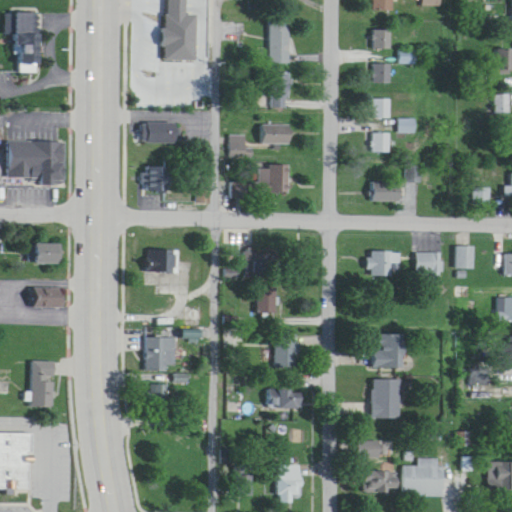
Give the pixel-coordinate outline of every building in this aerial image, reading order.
[(198,16),(186,15),(186,0),(165,0),(164,61),(197,62),(198,16)] [(372,0),(372,12),(395,12),(395,0),(372,0)] [(13,35),(13,60),(38,60),(38,13),(7,13),(7,35),(13,35)] [(291,21),(271,20),(271,64),(290,64),(291,21)] [(393,30),(375,30),(375,50),(393,50),(393,30)] [(392,65),(374,65),(374,84),(392,84),(392,65)] [(271,108),(290,108),(290,73),(271,73),(271,108)] [(509,96),(495,96),(495,114),(509,114),(509,96)] [(373,119),(391,119),(391,100),(373,100),(373,119)] [(416,122),(400,122),(400,133),(416,133),(416,122)] [(175,124),(142,124),(142,145),(175,145),(175,124)] [(260,125),(260,145),(292,145),(292,125),(260,125)] [(372,153),(391,153),(391,134),(372,134),(372,153)] [(228,158),(250,159),(250,151),(245,151),(245,137),(229,136),(228,158)] [(63,142),(5,142),(5,186),(63,186),(63,142)] [(258,168),(258,188),(289,188),(289,168),(258,168)] [(408,183),(420,183),(420,168),(408,168),(408,183)] [(402,182),(372,182),(372,202),(402,202),(402,182)] [(488,203),(488,190),(474,190),(474,201),(482,201),(482,203),(488,203)] [(26,266),(59,266),(59,245),(26,245),(26,266)] [(474,247),(456,247),(456,270),(474,270),(474,247)] [(176,274),(176,251),(145,251),(145,274),(176,274)] [(392,278),(392,252),(369,252),(369,278),(392,278)] [(440,254),(416,254),(416,274),(440,274),(440,254)] [(255,316),(276,316),(276,289),(255,289),(255,316)] [(34,309),(62,309),(62,299),(34,299),(34,309)] [(511,323),(511,300),(500,301),(500,323),(511,323)] [(202,329),(202,308),(185,308),(185,329),(202,329)] [(403,336),(371,335),(370,370),(402,371),(403,336)] [(296,336),(273,336),(273,370),(296,370),(296,336)] [(167,373),(167,339),(142,339),(142,373),(167,373)] [(511,346),(494,346),(494,368),(511,368),(511,346)] [(29,409),(53,409),(53,363),(29,363),(29,409)] [(398,419),(398,381),(370,381),(370,419),(398,419)] [(157,451),(172,451),(172,429),(157,429),(157,451)] [(0,492),(30,493),(31,435),(0,434),(0,492)] [(390,442),(356,442),(356,458),(390,458),(390,442)] [(460,485),(469,485),(469,458),(460,458),(460,485)] [(400,497),(440,497),(440,460),(416,460),(416,467),(401,467),(400,497)] [(485,491),(511,491),(511,463),(486,463),(485,491)] [(274,464),(274,502),(299,502),(299,464),(274,464)] [(361,494),(395,494),(395,472),(361,472),(361,494)]
